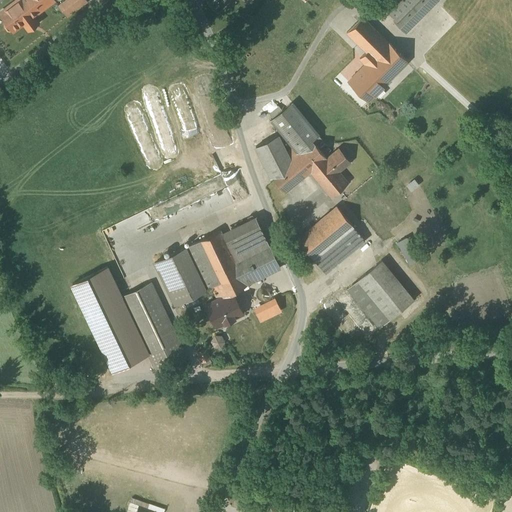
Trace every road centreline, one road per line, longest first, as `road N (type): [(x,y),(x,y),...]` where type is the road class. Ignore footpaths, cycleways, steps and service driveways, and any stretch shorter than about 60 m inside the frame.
road 1 (unclassified): [(191,0),(212,30),(253,178),(304,302),(284,371)]
road 2 (track): [(0,396),(284,371)]
road 3 (unclassified): [(511,352),(284,371)]
road 4 (unclassified): [(284,371),(217,511)]
road 5 (unclassified): [(0,87),(109,0)]
road 6 (track): [(312,368),(367,447),(367,472)]
